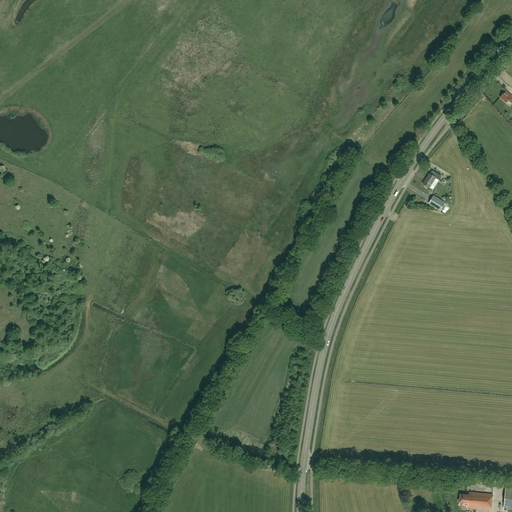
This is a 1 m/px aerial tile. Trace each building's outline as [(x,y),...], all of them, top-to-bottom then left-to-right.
[(509,100),(511,102),(511,95),(510,94),(509,94),(508,93),(509,93),(506,91),(505,93),(504,92),(500,97),(506,103),(509,100)] [(434,171),(433,171),(432,171),(430,174),(429,173),(423,183),(430,188),(436,178),(439,180),(441,176),(434,171)] [(448,173),(443,180),(447,183),(451,175),(448,173)] [(429,204),(433,206),(440,210),(445,203),(437,199),(434,196),(429,204)] [(511,488),(505,488),(503,508),(511,508),(511,488)] [(491,510),(493,494),(469,492),(469,495),(460,494),(460,499),(459,499),(459,502),(459,505),(466,506),(466,507),(491,510)]
